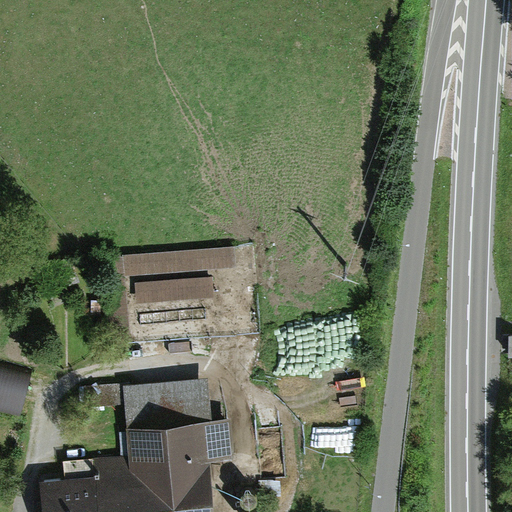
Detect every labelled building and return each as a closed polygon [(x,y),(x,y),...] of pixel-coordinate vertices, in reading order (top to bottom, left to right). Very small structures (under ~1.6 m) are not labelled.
[(235,269),(234,249),(104,257),(109,339),(130,338),(126,276),(235,269)] [(214,298),(213,277),(134,282),(135,302),(214,298)] [(30,369),(0,361),(0,411),(19,416),(30,369)] [(41,483),(43,511),(216,511),(212,463),(235,461),(231,418),(213,420),(209,379),(124,387),(130,457),(65,463),(66,481),(41,483)] [(121,385),(86,388),(87,406),(122,403),(121,385)]
